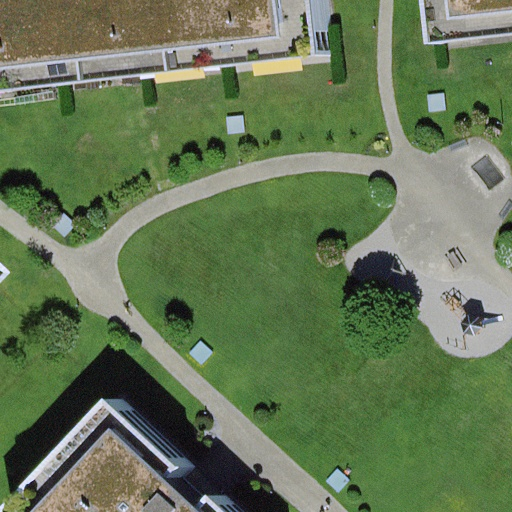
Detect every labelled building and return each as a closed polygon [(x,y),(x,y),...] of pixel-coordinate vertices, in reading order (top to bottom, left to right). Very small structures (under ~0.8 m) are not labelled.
[(0,0),(0,101),(176,82),(167,0),(0,0)] [(326,0),(167,0),(176,82),(334,64),(326,0)] [(511,0),(455,0),(460,48),(511,43),(511,0)] [(0,288),(13,274),(0,263),(0,288)] [(264,511),(143,402),(42,511),(264,511)]
